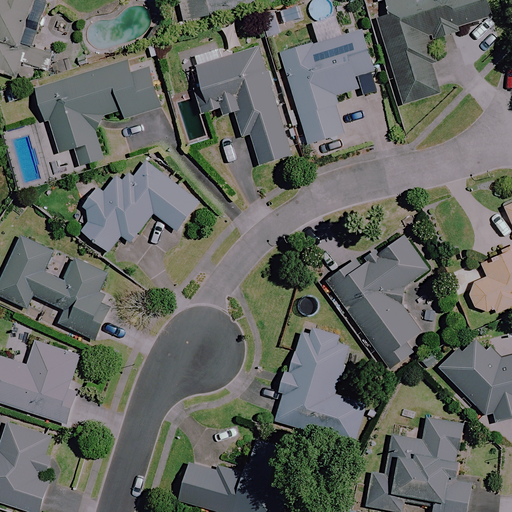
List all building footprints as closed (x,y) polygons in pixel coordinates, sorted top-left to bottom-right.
[(53,50),(33,44),(47,0),(0,0),(0,74),(24,83),(29,67),(46,72),(53,50)] [(179,0),(185,23),(275,0),(179,0)] [(387,0),(370,5),(401,106),(439,95),(430,65),(435,63),(429,41),(458,32),(457,29),(494,17),(488,0),(387,0)] [(371,72),(360,31),(280,53),(305,145),(343,135),(332,96),(357,89),(354,77),(371,72)] [(289,157),(259,49),(191,68),(203,114),(220,109),(222,116),(233,113),(240,137),(248,134),(257,166),(289,157)] [(131,72),(128,62),(35,90),(55,155),(73,150),(78,167),(103,160),(91,121),(120,112),(123,121),(160,110),(147,68),(131,72)] [(144,161),(132,176),(128,173),(121,181),(115,176),(102,193),(94,187),(77,209),(90,219),(80,232),(107,253),(120,236),(130,244),(153,214),(175,231),(197,203),(144,161)] [(499,307),(502,311),(511,306),(511,204),(511,205),(511,208),(511,250),(486,262),(492,275),(479,280),(474,294),(482,305),(493,310),(499,307)] [(427,271),(401,235),(355,267),(352,263),(325,283),(387,371),(411,354),(404,344),(419,333),(392,295),(427,271)] [(95,341),(110,308),(102,304),(106,296),(97,293),(106,274),(72,258),(62,281),(42,272),(52,251),(21,237),(0,283),(0,297),(26,309),(32,297),(64,311),(57,325),(95,341)] [(303,326),(287,373),(280,370),(273,391),(284,395),(275,422),(352,448),(366,406),(333,395),(349,348),(335,344),(337,338),(303,326)] [(511,415),(511,353),(497,358),(473,333),(438,369),(485,415),(492,413),(494,420),(511,415)] [(79,357),(31,341),(23,366),(0,357),(0,403),(65,426),(77,393),(67,390),(79,357)] [(0,503),(27,511),(38,511),(48,482),(43,480),(50,458),(45,456),(51,438),(3,422),(0,431),(0,503)] [(454,480),(462,426),(445,423),(444,430),(424,427),(422,441),(390,436),(385,475),(369,472),(364,508),(377,510),(377,511),(466,511),(471,482),(454,480)] [(280,447),(252,439),(241,477),(187,462),(176,501),(214,511),(281,511),(295,467),(276,462),(280,447)]
